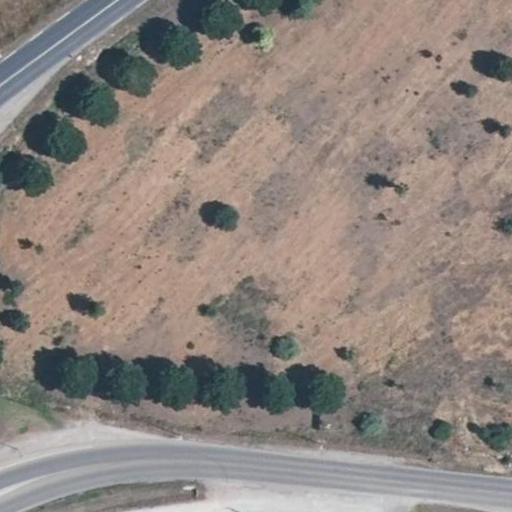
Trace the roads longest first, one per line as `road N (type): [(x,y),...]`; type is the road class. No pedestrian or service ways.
road 1 (tertiary): [(42,474),(65,464),(155,457),(511,494)]
road 2 (track): [(194,511),(322,502),(327,475)]
road 3 (secondary): [(118,0),(0,87)]
